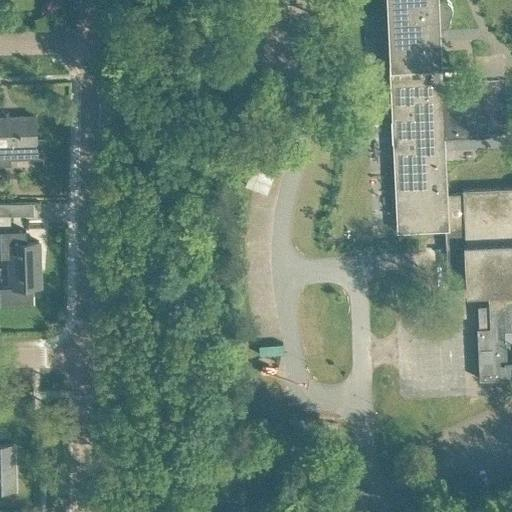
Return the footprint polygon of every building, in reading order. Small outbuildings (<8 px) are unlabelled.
[(385,0),(396,230),(444,228),(446,193),(444,135),(487,133),(485,78),(441,81),(438,25),(444,25),(447,23),(449,19),(449,15),(451,11),(450,4),(448,0),(447,0),(385,0)] [(0,115),(0,161),(8,161),(8,155),(42,154),(42,137),(35,137),(34,114),(0,115)] [(446,193),(444,228),(447,286),(465,285),(465,289),(493,288),(494,294),(487,295),(487,304),(477,305),(478,326),(476,326),(478,378),(511,376),(511,185),(462,188),(462,192),(446,193)] [(0,213),(9,213),(9,201),(0,200),(0,213)] [(0,284),(0,302),(32,301),(31,285),(39,284),(38,240),(25,240),(24,229),(0,229),(0,255),(8,255),(9,284),(0,284)] [(0,487),(14,487),(12,442),(0,442),(0,487)] [(218,497),(240,497),(240,483),(218,483),(218,497)]
